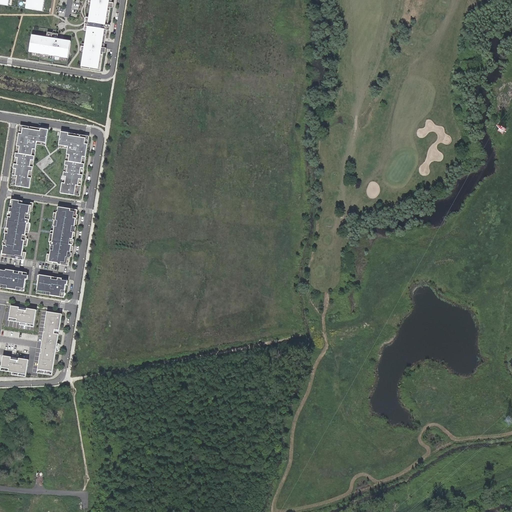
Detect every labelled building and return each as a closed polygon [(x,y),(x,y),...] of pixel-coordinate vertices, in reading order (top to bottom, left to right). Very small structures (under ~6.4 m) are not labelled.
[(27,0),(26,8),(43,11),(44,0),(27,0)] [(109,33),(110,28),(107,28),(110,10),(112,11),(113,6),(111,5),(111,0),(88,0),(88,4),(91,5),(89,18),(86,17),(85,25),(88,25),(85,44),(82,44),(80,51),(84,52),(81,68),(100,71),(103,55),(105,56),(106,51),(103,51),(106,33),(109,33)] [(47,37),(32,35),(29,52),(30,52),(29,52),(32,53),(32,52),(44,54),(44,55),(49,56),(49,55),(54,56),(54,57),(60,58),(60,57),(68,58),(71,41),(57,39),(58,34),(48,32),(47,37)] [(49,130),(21,125),(11,185),(30,188),(37,142),(46,143),(49,130)] [(89,136),(61,132),(58,148),(68,150),(61,193),(80,196),(89,136)] [(1,250),(0,255),(0,256),(24,261),(26,253),(23,252),(25,243),(27,244),(28,239),(25,239),(26,233),(29,233),(30,223),(29,223),(31,214),(29,214),(30,211),(32,212),(34,203),(11,199),(3,251),(1,250)] [(78,210),(58,207),(57,213),(54,213),(52,224),(55,224),(53,235),(52,235),(50,250),(51,250),(50,255),(47,254),(45,264),(53,265),(53,264),(58,265),(58,266),(68,268),(78,210)] [(27,273),(0,268),(0,287),(24,291),(27,273)] [(37,293),(64,298),(66,285),(67,285),(68,281),(67,281),(67,279),(40,275),(37,293)] [(34,327),(37,310),(11,306),(9,321),(21,323),(20,325),(34,327)] [(47,312),(38,373),(52,375),(62,314),(47,312)] [(26,377),(29,360),(3,356),(1,371),(13,372),(13,375),(26,377)]
